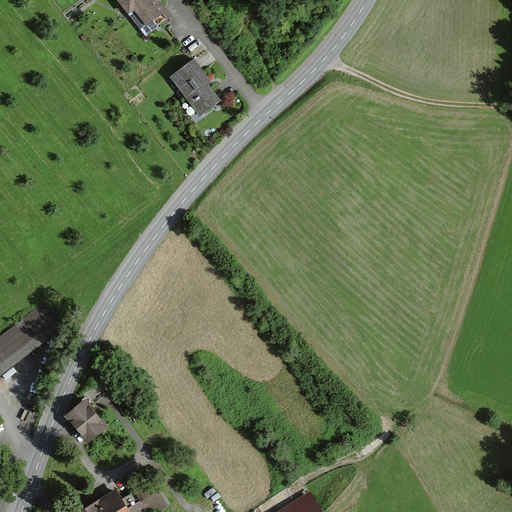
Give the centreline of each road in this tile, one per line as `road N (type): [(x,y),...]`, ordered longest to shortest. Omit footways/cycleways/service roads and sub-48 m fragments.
road 1 (tertiary): [(265,115),(208,172),(104,312),(40,457)]
road 2 (track): [(325,57),(383,91),(449,106),(511,105)]
road 3 (tertiary): [(365,0),(331,51),(265,115)]
road 4 (unknown): [(192,511),(99,392)]
road 5 (residential): [(265,115),(174,0)]
